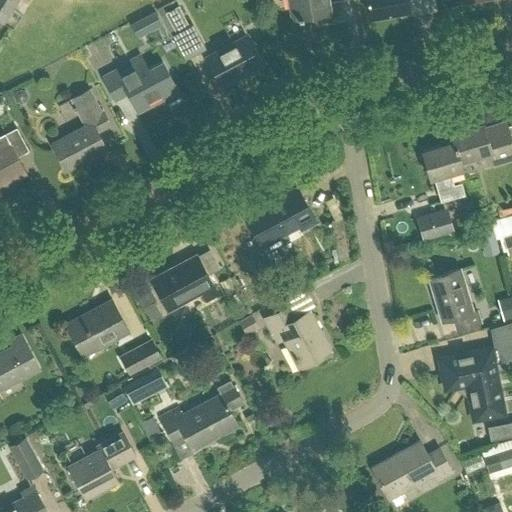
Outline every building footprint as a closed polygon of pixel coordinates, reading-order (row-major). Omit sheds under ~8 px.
[(17,0),(0,0),(0,21),(3,23),(17,0)] [(331,12),(329,0),(287,0),(290,19),(331,12)] [(371,0),(373,12),(411,6),(409,0),(371,0)] [(190,24),(178,4),(167,10),(178,30),(190,24)] [(220,85),(262,63),(247,34),(205,57),(220,85)] [(151,67),(143,51),(128,58),(133,67),(120,73),(116,66),(103,74),(115,97),(129,90),(138,108),(164,95),(169,104),(184,96),(165,59),(151,67)] [(89,88),(70,97),(85,126),(54,143),(68,170),(107,149),(97,131),(111,124),(101,106),(99,107),(89,88)] [(451,129),(454,138),(463,167),(465,166),(462,157),(492,148),(496,160),(511,154),(511,131),(508,117),(486,123),(485,119),(451,129)] [(0,180),(1,180),(2,184),(25,172),(17,156),(29,150),(17,127),(0,136),(0,180)] [(424,147),(433,176),(463,167),(454,138),(424,147)] [(317,221),(297,184),(270,199),(272,203),(248,216),(263,244),(299,224),(302,229),(317,221)] [(446,231),(441,212),(417,219),(423,238),(446,231)] [(491,225),(476,229),(480,242),(494,239),(491,225)] [(221,295),(199,253),(152,278),(169,310),(200,293),(205,303),(221,295)] [(456,327),(481,319),(475,302),(470,303),(459,266),(426,276),(440,320),(453,317),(456,327)] [(254,276),(244,281),(256,304),(266,299),(254,276)] [(130,328),(114,298),(68,323),(85,352),(130,328)] [(293,317),(286,304),(265,315),(274,333),(281,329),(300,365),(330,350),(308,309),(293,317)] [(358,348),(376,334),(364,317),(346,331),(358,348)] [(511,358),(511,326),(511,319),(489,328),(492,346),(442,356),(448,385),(460,383),(471,390),(476,416),(504,410),(495,362),(511,358)] [(20,333),(7,340),(10,345),(0,350),(0,388),(39,367),(20,333)] [(161,355),(153,338),(122,354),(131,371),(161,355)] [(242,400),(230,378),(216,384),(221,393),(183,414),(179,405),(160,415),(172,437),(185,430),(193,447),(238,423),(230,407),(242,400)] [(137,454),(125,431),(100,444),(97,448),(69,463),(86,495),(118,478),(112,467),(137,454)] [(43,468),(26,436),(11,445),(28,476),(43,468)] [(429,450),(421,436),(372,463),(390,494),(435,469),(439,476),(453,469),(440,444),(429,450)] [(511,448),(500,452),(504,468),(511,466),(511,448)] [(470,462),(474,473),(490,468),(486,457),(470,462)] [(48,511),(33,483),(23,489),(25,493),(0,506),(0,511),(48,511)] [(334,511),(330,503),(313,511),(286,511),(287,511),(286,511),(334,511)]
